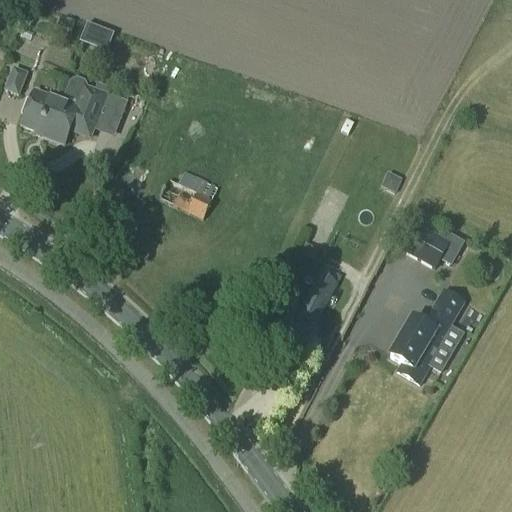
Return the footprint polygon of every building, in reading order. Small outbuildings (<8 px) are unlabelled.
[(75,24),(63,21),(60,30),(72,34),(75,24)] [(105,54),(111,35),(83,27),(77,46),(105,54)] [(12,72),(3,94),(17,99),(25,77),(12,72)] [(90,147),(107,102),(87,93),(86,90),(83,87),(76,84),(71,85),(68,88),(61,107),(33,96),(20,129),(35,135),(34,137),(62,148),(66,138),(90,147)] [(166,186),(157,204),(201,225),(214,197),(179,181),(175,190),(166,186)] [(419,231),(404,256),(435,274),(441,263),(451,269),(464,247),(442,234),(438,242),(419,231)] [(317,278),(297,316),(315,325),(335,287),(317,278)] [(411,322),(388,361),(399,367),(395,375),(417,388),(438,352),(436,351),(462,306),(441,294),(421,328),(411,322)] [(240,350),(239,354),(244,361),(248,361),(255,370),(272,357),(276,362),(291,350),(294,353),(307,343),(285,314),(239,348),(240,350)]
